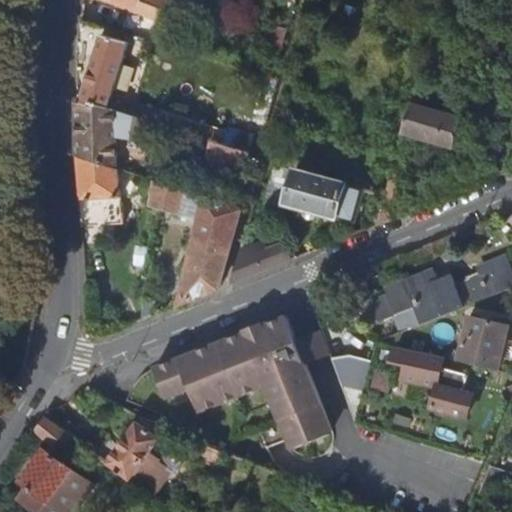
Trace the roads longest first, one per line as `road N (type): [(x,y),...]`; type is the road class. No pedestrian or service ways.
road 1 (residential): [(511,188),(106,351),(54,348)]
road 2 (secondary): [(54,0),(50,105),(63,270),(54,348)]
